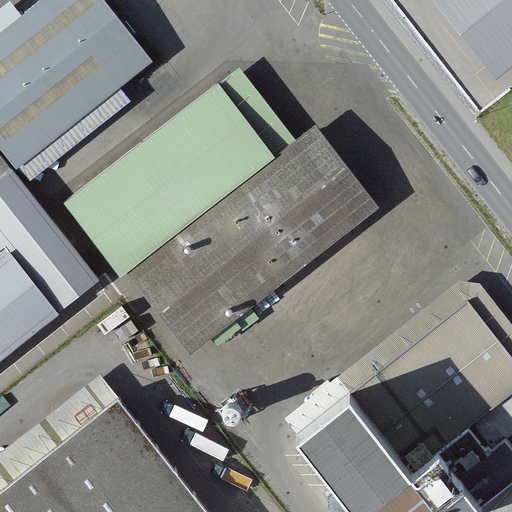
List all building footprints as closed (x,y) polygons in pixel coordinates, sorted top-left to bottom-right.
[(0,150),(14,168),(149,61),(100,0),(40,0),(0,32),(0,150)] [(511,0),(437,0),(503,81),(511,73),(511,0)] [(126,271),(189,354),(377,211),(313,128),(126,271)] [(0,274),(17,296),(73,252),(0,160),(0,274)] [(511,320),(485,285),(463,283),(339,378),(412,474),(361,511),(437,511),(499,465),(492,456),(511,440),(511,320)] [(206,511),(98,375),(0,451),(0,511),(206,511)]
